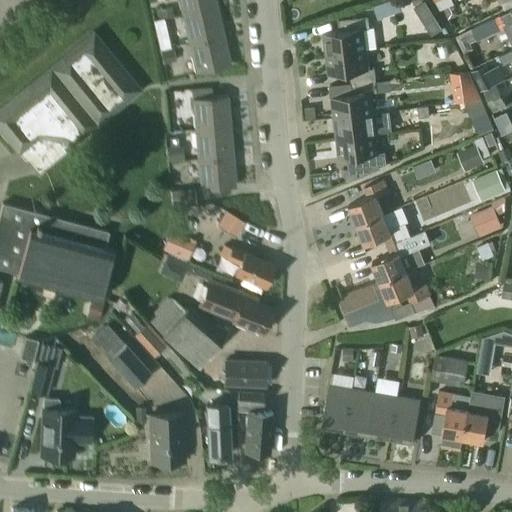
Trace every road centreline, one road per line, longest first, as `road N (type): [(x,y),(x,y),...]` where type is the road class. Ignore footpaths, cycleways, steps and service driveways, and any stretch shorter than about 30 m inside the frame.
road 1 (residential): [(290,482),(296,252),(265,0)]
road 2 (residential): [(239,499),(0,485)]
road 3 (residential): [(511,495),(290,482)]
